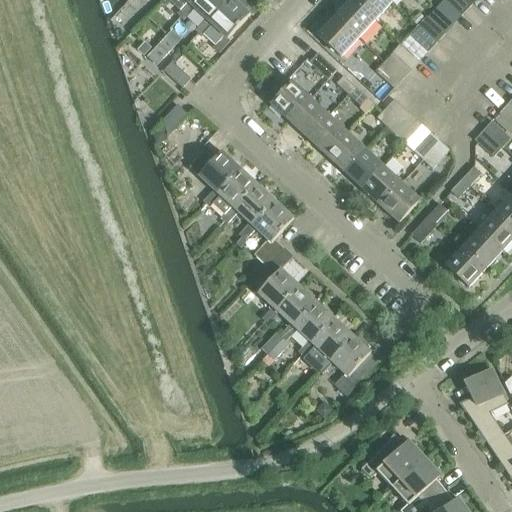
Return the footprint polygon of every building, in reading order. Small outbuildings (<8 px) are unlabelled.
[(169,0),(168,1),(180,12),(175,17),(181,22),(192,10),(190,8),(197,0),(169,0)] [(199,39),(202,36),(210,27),(208,25),(230,0),(197,0),(190,8),(192,10),(204,21),(193,33),(199,39)] [(210,27),(202,36),(214,47),(211,50),(218,56),(229,44),(226,41),(249,17),(230,0),(208,25),(210,27)] [(335,19),(358,40),(375,21),(352,0),(335,19)] [(352,0),(375,21),(392,3),(388,0),(352,0)] [(444,0),(444,1),(462,17),(470,8),(461,0),(444,0)] [(340,59),(358,40),(335,19),(318,38),(340,59)] [(419,28),(437,44),(445,35),(427,19),(419,28)] [(410,37),(428,54),(437,44),(419,28),(410,37)] [(144,43),(136,51),(143,57),(150,49),(144,43)] [(328,81),(337,72),(319,55),(310,64),(328,81)] [(393,55),(384,65),(402,81),(411,72),(393,55)] [(182,91),(183,90),(190,82),(171,65),(163,74),(182,91)] [(384,65),(376,74),(377,74),(394,90),(402,81),(384,65)] [(377,74),(365,88),(382,103),(389,96),(394,90),(377,74)] [(337,85),(349,97),(355,90),(343,78),(337,85)] [(255,89),(264,96),(265,98),(272,90),(262,81),(255,89)] [(271,106),(289,122),(310,100),(292,84),(271,106)] [(360,108),(367,100),(355,90),(349,97),(360,108)] [(310,100),(289,122),(308,140),(329,118),(310,100)] [(404,110),(394,101),(378,119),(387,128),(404,110)] [(162,122),(168,138),(188,116),(177,107),(162,122)] [(404,110),(387,128),(396,136),(413,118),(404,110)] [(329,118),(308,140),(326,157),(347,135),(329,118)] [(483,132),(501,149),(510,140),(492,123),(483,132)] [(163,131),(153,135),(156,144),(166,141),(163,131)] [(493,158),(501,149),(483,132),(475,141),(493,158)] [(347,135),(326,157),(344,174),(365,152),(347,135)] [(414,153),(424,162),(440,144),(430,135),(414,153)] [(440,144),(424,162),(432,170),(449,152),(440,144)] [(208,210),(212,205),(218,198),(216,196),(238,171),(219,154),(214,160),(206,152),(189,170),(212,192),(201,204),(208,210)] [(365,152),(344,174),(362,191),(383,169),(365,152)] [(383,169),(362,191),(380,208),(401,186),(383,169)] [(474,169),(462,181),(469,188),(480,175),(474,169)] [(218,198),(212,205),(223,216),(220,220),(226,226),(236,214),(233,212),(256,187),(238,171),(216,196),(218,198)] [(462,181),(451,194),(458,200),(469,188),(462,181)] [(401,186),(380,208),(398,225),(419,203),(401,186)] [(243,242),(254,231),(251,228),(273,204),(256,187),(233,212),(236,214),(248,225),(237,237),(241,240),(243,242)] [(511,195),(496,212),(511,227),(511,195)] [(252,257),(265,269),(282,251),(273,242),(293,221),(273,204),(251,228),(254,231),(266,242),(252,257)] [(439,206),(428,218),(435,225),(446,213),(439,206)] [(479,231),(502,252),(511,241),(511,227),(496,212),(479,231)] [(428,218),(411,236),(420,244),(437,226),(435,225),(428,218)] [(462,249),(485,271),(502,252),(479,231),(462,249)] [(241,240),(235,246),(239,250),(245,244),(243,242),(241,240)] [(467,289),(485,271),(462,249),(444,268),(467,289)] [(267,326),(277,315),(274,312),(297,288),(279,271),(291,258),(282,251),(265,269),(273,277),(256,296),(271,310),(261,321),(267,326)] [(279,337),(282,340),(285,343),(295,332),(293,329),(315,304),(297,288),(274,312),(277,315),(289,326),(279,337)] [(297,354),(301,357),(303,360),(314,349),(311,346),(334,321),(315,304),(293,329),(295,332),(307,343),(297,354)] [(321,376),(331,365),(329,362),(352,337),(334,321),(311,346),(314,349),(325,359),(315,370),(321,376)] [(333,387),(345,398),(362,381),(353,373),(370,355),(352,337),(329,362),(331,365),(344,376),(333,387)] [(460,406),(488,447),(504,437),(489,415),(507,406),(490,371),(464,384),(472,400),(460,406)] [(323,405),(315,413),(324,422),(329,417),(332,413),(323,405)] [(377,474),(392,490),(424,461),(407,443),(406,444),(407,445),(404,447),(393,436),(392,437),(392,438),(360,471),(370,480),(377,474)] [(511,448),(504,437),(488,447),(511,482),(511,448)] [(400,511),(420,511),(445,493),(436,482),(438,479),(439,480),(440,479),(424,461),(392,490),(407,507),(400,511)] [(445,493),(420,511),(465,511),(457,500),(456,501),(456,502),(453,504),(445,493)]
